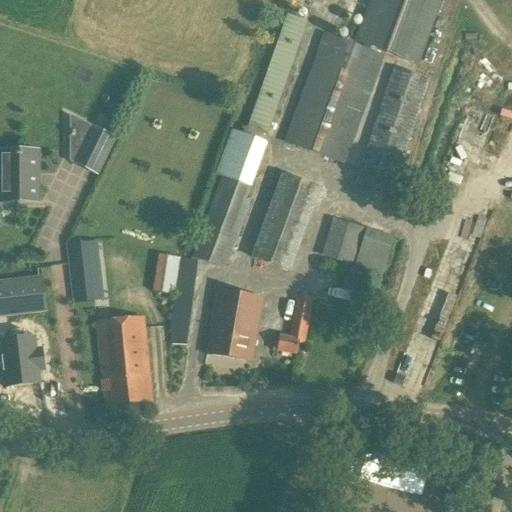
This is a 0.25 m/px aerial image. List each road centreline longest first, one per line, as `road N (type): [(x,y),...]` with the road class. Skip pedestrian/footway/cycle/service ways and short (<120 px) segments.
road 1 (unclassified): [(0,445),(300,409),(511,427)]
road 2 (track): [(78,437),(50,207)]
